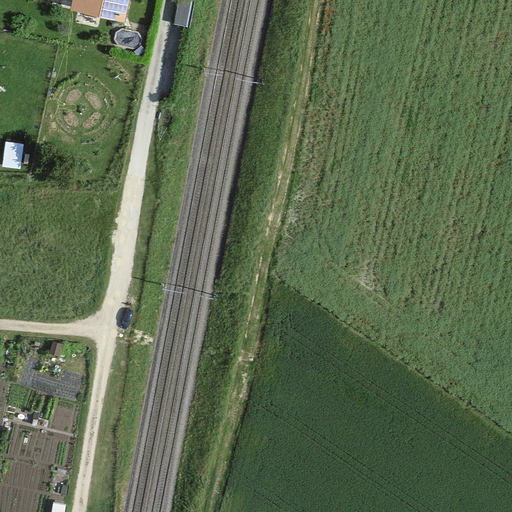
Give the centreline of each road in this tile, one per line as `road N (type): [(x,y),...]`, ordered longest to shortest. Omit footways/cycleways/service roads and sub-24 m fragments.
road 1 (track): [(110,339),(172,0)]
road 2 (track): [(81,511),(110,339)]
